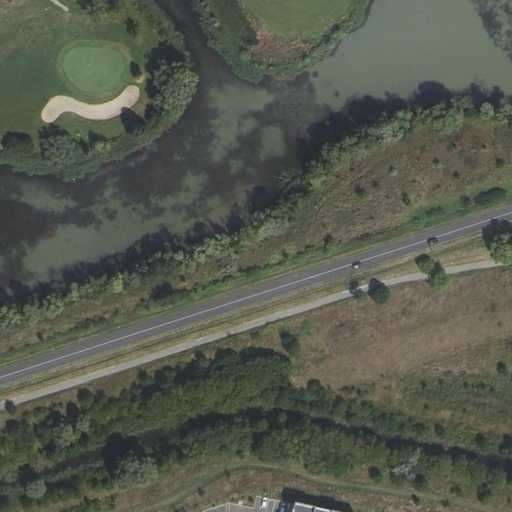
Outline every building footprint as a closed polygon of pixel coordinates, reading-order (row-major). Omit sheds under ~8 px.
[(260,510),(263,498),(257,497),(254,509),(260,510)] [(266,511),(269,500),(263,498),(260,510),(266,511)] [(269,511),(272,511),(275,501),(269,500),(266,511),(269,511)] [(279,511),(281,502),(275,501),(272,511),(279,511)] [(285,511),(288,504),(281,502),(279,511),(285,511)]
